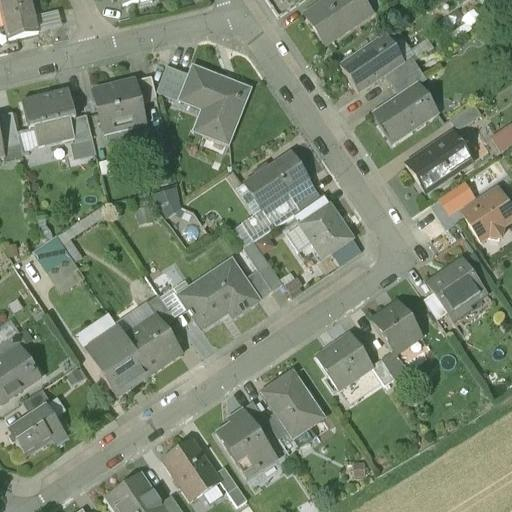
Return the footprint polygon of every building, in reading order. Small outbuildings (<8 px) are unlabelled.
[(28,0),(16,0),(0,4),(0,11),(5,32),(34,24),(28,0)] [(151,0),(120,0),(122,9),(152,2),(151,0)] [(331,0),(305,18),(324,47),(370,16),(358,0),(331,0)] [(38,37),(34,24),(5,32),(8,44),(38,37)] [(382,38),(338,68),(358,98),(384,80),(402,68),(401,67),(382,38)] [(384,80),(391,90),(418,72),(410,60),(401,67),(402,68),(384,80)] [(178,106),(189,79),(166,70),(155,97),(178,106)] [(248,93),(192,71),(189,79),(178,106),(180,107),(181,104),(212,116),(203,139),(227,148),(248,93)] [(418,72),(391,90),(398,99),(415,88),(416,90),(425,83),(418,72)] [(151,82),(133,86),(138,109),(156,105),(151,82)] [(131,89),(115,93),(114,90),(92,95),(102,137),(104,137),(103,131),(116,128),(117,133),(143,127),(138,109),(133,86),(130,86),(131,89)] [(398,99),(371,118),(391,147),(435,118),(416,90),(415,88),(398,99)] [(67,95),(54,99),(53,97),(34,102),(34,103),(21,107),(27,134),(33,132),(37,150),(73,142),(74,147),(91,143),(85,120),(74,123),(67,95)] [(472,107),(450,123),(457,134),(480,119),(472,107)] [(12,122),(0,125),(0,148),(1,153),(19,149),(12,122)] [(451,136),(405,167),(425,197),(471,166),(451,136)] [(290,157),(243,188),(260,214),(287,196),(307,183),(290,157)] [(299,214),(301,214),(319,201),(307,183),(287,196),(299,214)] [(511,216),(496,193),(466,213),(465,221),(480,244),(488,239),(499,241),(501,230),(511,222),(511,216)] [(301,214),(307,223),(329,209),(322,199),(319,201),(301,214)] [(307,223),(299,229),(321,262),(351,242),(329,209),(307,223)] [(56,244),(31,262),(62,303),(86,286),(56,244)] [(257,274),(271,296),(281,289),(253,246),(243,253),(257,274)] [(461,262),(425,286),(432,297),(446,317),(452,326),(460,320),(458,318),(464,311),(468,309),(465,305),(483,293),(461,262)] [(244,283),(230,264),(188,292),(196,304),(185,312),(187,314),(188,316),(186,317),(190,322),(191,321),(200,334),(227,316),(232,323),(258,305),(244,283)] [(257,274),(244,283),(258,305),(271,296),(257,274)] [(187,314),(185,312),(196,304),(188,292),(177,300),(174,296),(161,305),(173,323),(187,314)] [(437,323),(446,317),(432,297),(423,304),(437,323)] [(153,320),(161,331),(173,323),(161,305),(158,299),(145,308),(153,320)] [(397,306),(393,308),(395,310),(385,316),(384,314),(370,324),(391,356),(394,359),(395,359),(396,358),(393,355),(417,339),(418,342),(420,341),(397,306)] [(161,331),(153,320),(123,340),(149,379),(179,358),(161,331)] [(119,335),(86,358),(115,401),(149,379),(123,340),(119,335)] [(0,349),(0,360),(1,363),(17,352),(18,353),(24,348),(18,338),(0,349)] [(348,338),(315,361),(337,394),(371,371),(370,370),(348,338)] [(1,363),(0,363),(0,406),(21,392),(18,387),(34,376),(18,353),(17,352),(1,363)] [(391,356),(380,364),(393,383),(396,387),(409,378),(395,359),(394,359),(391,356)] [(380,364),(370,370),(371,371),(383,390),(393,383),(380,364)] [(322,421),(291,375),(277,385),(279,388),(262,400),(274,417),(286,436),(288,435),(288,436),(287,437),(297,452),(311,443),(304,433),(322,421)] [(28,418),(44,408),(45,409),(49,406),(41,394),(21,407),(28,418)] [(245,418),(256,435),(267,429),(263,424),(252,406),(241,413),(245,418)] [(28,418),(6,433),(24,461),(63,436),(45,409),(44,408),(28,418)] [(274,417),(263,424),(267,429),(277,444),(287,437),(288,436),(288,435),(286,436),(274,417)] [(245,418),(215,438),(241,476),(252,468),(256,475),(275,462),(256,435),(245,418)] [(213,478),(190,444),(161,464),(189,505),(218,486),(213,478)] [(223,472),(213,478),(218,486),(236,511),(246,504),(223,472)] [(141,478),(104,502),(110,511),(163,511),(161,507),(141,478)] [(178,511),(171,500),(161,507),(163,511),(178,511)]
